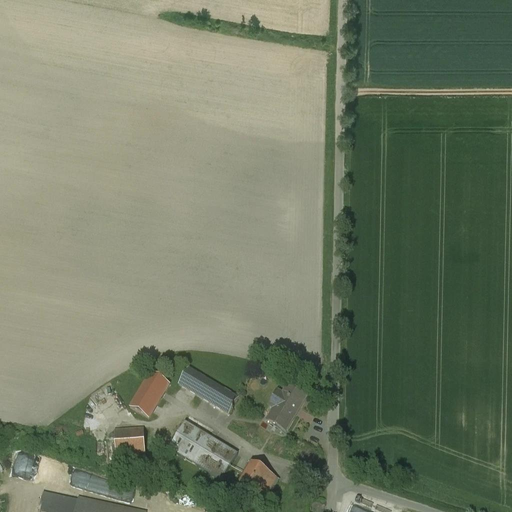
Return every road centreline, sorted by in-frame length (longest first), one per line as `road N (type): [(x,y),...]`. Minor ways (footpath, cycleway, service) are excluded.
road 1 (unclassified): [(334,482),(342,0)]
road 2 (unknown): [(334,482),(155,419)]
road 3 (track): [(339,92),(511,91)]
